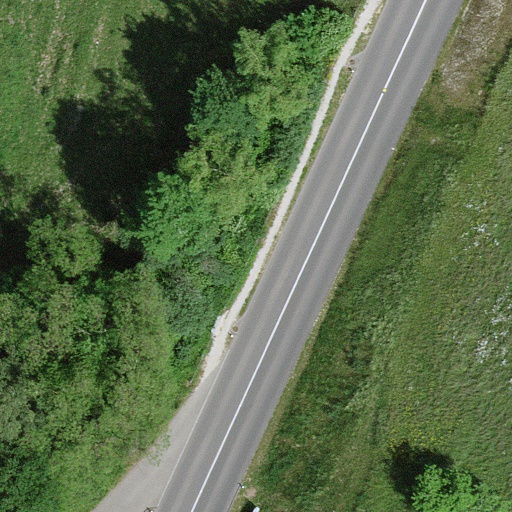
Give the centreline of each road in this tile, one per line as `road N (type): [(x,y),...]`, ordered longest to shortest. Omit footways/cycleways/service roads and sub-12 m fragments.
road 1 (secondary): [(233,429),(425,0)]
road 2 (residential): [(233,429),(185,444),(119,511)]
